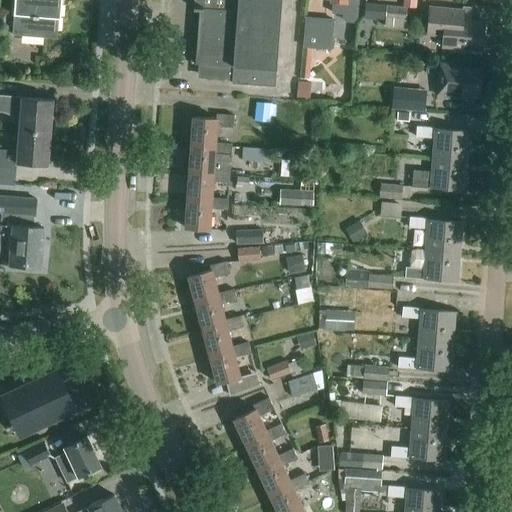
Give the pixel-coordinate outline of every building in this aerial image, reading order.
[(14,0),(12,35),(57,39),(59,18),(60,18),(61,0),(14,0)] [(232,84),(275,86),(281,0),(194,0),(194,9),(198,10),(194,64),(199,64),(198,79),(232,81),(232,84)] [(329,0),(333,0),(332,13),(344,14),(344,20),(345,23),(354,23),(357,20),(358,0),(329,0)] [(403,0),(403,7),(416,8),(416,0),(403,0)] [(365,16),(383,18),(384,5),(366,4),(365,16)] [(386,6),(385,16),(405,18),(406,8),(386,6)] [(461,25),(463,10),(430,7),(427,35),(443,36),(443,43),(482,46),(484,27),(461,25)] [(306,18),(303,48),(312,48),(331,50),(334,21),(306,18)] [(312,48),(303,48),(300,80),(309,80),(312,48)] [(436,96),(478,99),(480,71),(457,69),(457,65),(439,64),(436,96)] [(424,112),(425,90),(393,87),(391,109),(424,112)] [(0,112),(2,112),(19,119),(18,130),(51,133),(53,100),(21,98),(21,99),(0,97),(0,112)] [(237,113),(271,114),(271,100),(238,99),(237,113)] [(397,121),(408,121),(409,113),(398,112),(397,121)] [(232,148),(232,144),(215,143),(217,127),(233,128),(234,116),(216,114),(216,119),(192,117),(191,145),(232,148)] [(432,158),(466,161),(469,132),(435,129),(435,128),(416,126),(416,137),(434,138),(432,158)] [(18,130),(17,151),(0,149),(0,184),(8,185),(9,166),(16,166),(16,163),(48,165),(51,133),(18,130)] [(191,145),(189,173),(230,176),(232,148),(191,145)] [(243,146),(242,156),(267,160),(269,150),(243,146)] [(466,161),(432,158),(431,178),(412,176),(412,187),(430,188),(430,187),(464,190),(466,161)] [(310,179),(311,162),(290,160),(288,177),(310,179)] [(230,176),(189,173),(187,201),(228,203),(228,199),(212,198),(213,182),(229,183),(230,176)] [(380,185),(379,199),(401,201),(402,186),(380,185)] [(313,207),(313,191),(280,189),(279,205),(313,207)] [(36,199),(0,196),(0,212),(1,213),(0,221),(0,264),(40,268),(43,228),(32,227),(33,215),(35,215),(36,199)] [(228,203),(187,201),(185,228),(209,230),(211,209),(227,210),(228,203)] [(399,213),(399,202),(380,201),(380,212),(399,213)] [(425,249),(459,252),(462,222),(428,220),(428,218),(409,217),(408,227),(427,229),(425,249)] [(353,243),(367,234),(359,220),(345,229),(353,243)] [(236,232),(236,246),(263,245),(262,230),(236,232)] [(262,257),(273,256),(272,246),(261,247),(262,257)] [(238,262),(260,261),(259,247),(237,249),(238,262)] [(457,281),(459,252),(425,249),(425,251),(415,250),(411,252),(410,267),(405,267),(404,277),(423,279),(423,278),(457,281)] [(302,255),(286,258),(288,275),(305,272),(302,255)] [(219,298),(218,294),(214,278),(230,273),(227,261),(210,266),(211,270),(188,276),(196,304),(219,298)] [(345,286),(392,289),(393,277),(368,275),(368,271),(346,269),(345,286)] [(298,301),(313,299),(311,283),(295,285),(298,301)] [(219,298),(196,304),(203,331),(226,325),(225,320),(221,304),(237,300),(234,289),(218,294),(219,298)] [(418,338),(452,341),(454,312),(421,309),(421,308),(402,306),(401,317),(420,318),(418,338)] [(345,332),(345,312),(319,311),(318,331),(345,332)] [(226,325),(203,331),(210,358),(233,351),(232,347),(228,331),(244,327),(241,316),(225,320),(226,325)] [(313,333),(296,337),(299,350),(316,346),(313,333)] [(452,341),(418,338),(416,358),(398,357),(397,367),(416,369),(416,367),(450,370),(452,341)] [(233,351),(210,358),(217,384),(225,381),(240,378),(235,357),(251,353),(248,343),(232,347),(233,351)] [(266,369),(271,382),(291,374),(293,378),(300,375),(295,362),(288,365),(286,361),(266,369)] [(364,366),(363,381),(386,383),(388,368),(364,366)] [(20,433),(73,408),(57,374),(36,384),(37,388),(27,393),(25,389),(4,399),(20,433)] [(254,374),(240,378),(225,381),(229,394),(257,385),(254,374)] [(313,374),(288,383),(293,398),(318,389),(313,374)] [(362,381),(361,395),(386,397),(387,383),(362,381)] [(339,419),(380,424),(382,407),(363,405),(363,411),(348,410),(348,402),(334,401),(334,394),(329,395),(329,407),(340,408),(339,419)] [(411,428),(445,431),(447,401),(414,399),(414,397),(395,396),(394,406),(412,408),(411,428)] [(268,436),(266,432),(259,417),(274,410),(269,398),(253,406),(255,410),(234,420),(246,446),(268,436)] [(268,436),(246,446),(258,471),(280,461),(278,456),(271,442),(286,434),(281,425),(266,432),(268,436)] [(325,425),(315,427),(318,443),(329,441),(325,425)] [(445,431),(411,428),(409,447),(391,446),(390,456),(409,458),(409,457),(443,461),(445,431)] [(100,466),(87,437),(64,448),(66,452),(56,457),(67,481),(78,476),(100,466)] [(17,457),(23,470),(51,457),(44,443),(24,453),(24,454),(17,457)] [(319,468),(334,467),(332,444),(317,445),(319,468)] [(280,461),(258,471),(270,495),(292,485),(290,481),(283,466),(298,459),(293,449),(278,456),(280,461)] [(339,453),(338,467),(382,471),(383,457),(339,453)] [(388,486),(388,487),(380,487),(381,472),(345,470),(345,471),(341,471),(339,490),(347,490),(345,511),(358,511),(360,493),(378,494),(378,497),(387,497),(387,496),(405,497),(404,511),(438,511),(440,491),(407,488),(407,487),(388,486)] [(292,485),(270,495),(277,511),(297,511),(304,509),(295,491),(309,483),(305,474),(290,481),(292,485)] [(122,511),(114,495),(89,507),(89,508),(79,511),(122,511)] [(45,511),(66,511),(63,503),(45,511)]
